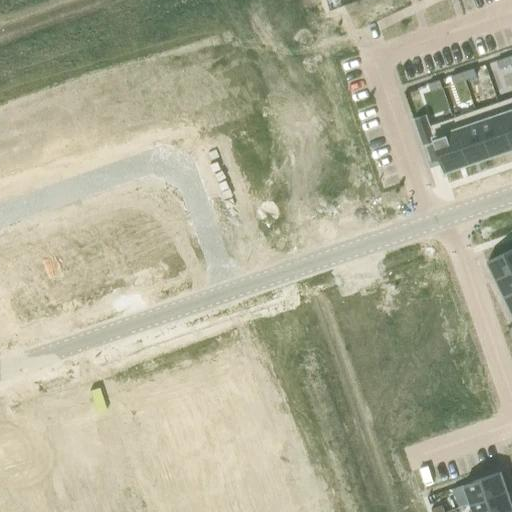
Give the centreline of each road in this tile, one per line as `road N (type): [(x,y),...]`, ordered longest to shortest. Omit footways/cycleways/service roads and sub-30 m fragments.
road 1 (residential): [(230,286),(181,151),(0,215)]
road 2 (residential): [(511,13),(372,65),(425,220)]
road 3 (residential): [(314,511),(230,286)]
road 4 (residential): [(425,220),(230,286)]
road 5 (residential): [(444,213),(511,407)]
road 6 (residential): [(77,338),(141,511)]
road 7 (residential): [(230,286),(77,338)]
road 8 (residential): [(8,361),(64,511)]
